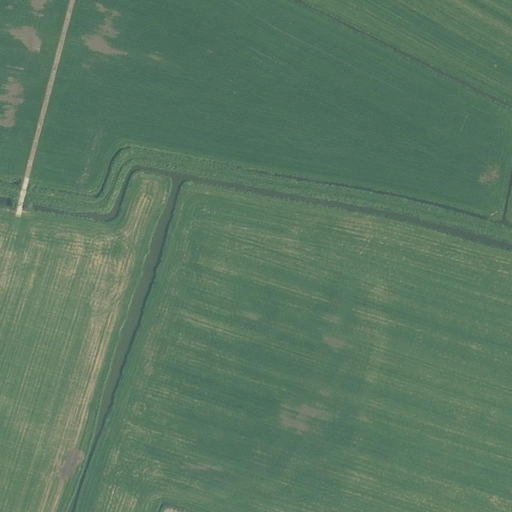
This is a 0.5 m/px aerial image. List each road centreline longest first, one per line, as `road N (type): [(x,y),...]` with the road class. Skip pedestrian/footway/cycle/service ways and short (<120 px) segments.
road 1 (track): [(0,189),(101,204),(123,164),(141,159),(511,233)]
road 2 (track): [(22,193),(0,507)]
road 3 (track): [(22,193),(71,0)]
